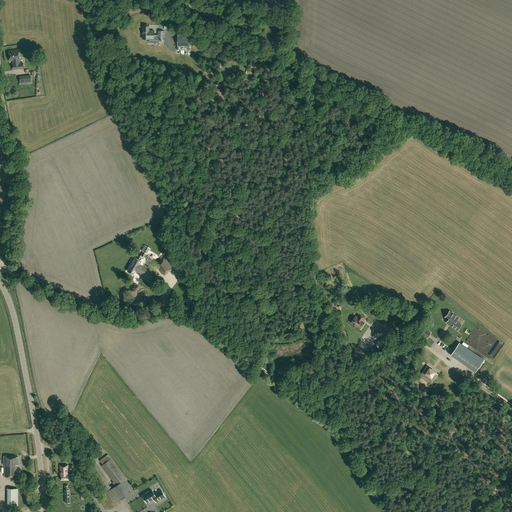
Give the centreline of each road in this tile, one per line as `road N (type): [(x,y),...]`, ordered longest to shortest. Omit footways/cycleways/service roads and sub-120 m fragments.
road 1 (track): [(1,267),(120,319),(169,310),(190,315),(303,397),(348,381)]
road 2 (track): [(271,47),(511,172)]
road 3 (track): [(0,89),(16,182),(1,267)]
road 4 (unclassified): [(38,448),(16,325),(0,282)]
road 5 (track): [(348,381),(408,337),(455,369)]
